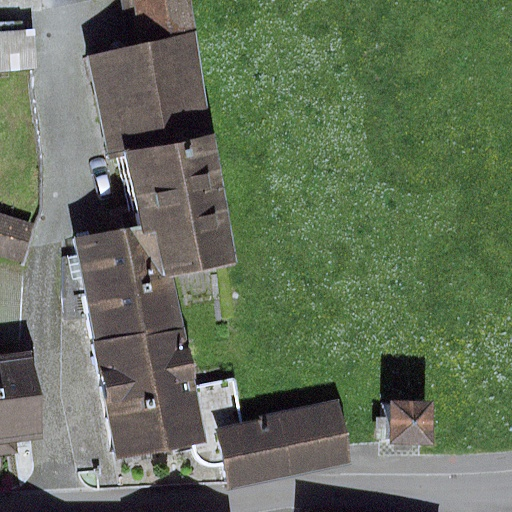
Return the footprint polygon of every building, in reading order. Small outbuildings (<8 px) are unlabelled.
[(129,0),(136,44),(191,36),(185,0),(129,0)] [(129,224),(139,285),(169,280),(228,270),(191,36),(136,44),(88,51),(105,155),(117,153),(129,224)] [(24,231),(0,223),(0,257),(15,262),(24,231)] [(129,224),(66,236),(86,342),(179,323),(169,280),(139,285),(129,224)] [(179,323),(86,342),(110,457),(203,438),(179,323)] [(20,364),(0,366),(0,440),(31,436),(20,364)] [(338,399),(212,429),(226,485),(351,455),(338,399)]
